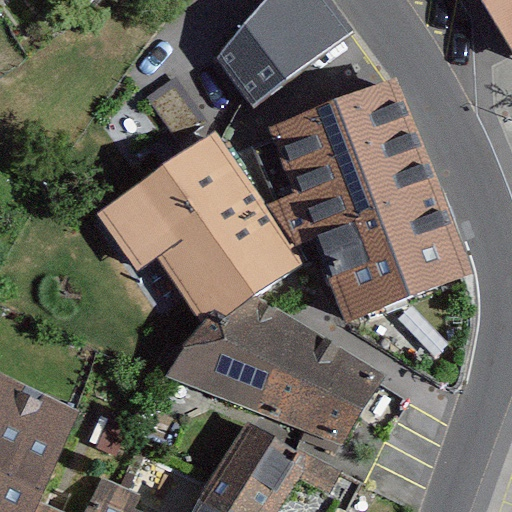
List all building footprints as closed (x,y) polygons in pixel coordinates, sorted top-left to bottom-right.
[(351,46),(318,0),(271,0),(210,70),(247,126),(351,46)] [(511,0),(473,0),(511,76),(511,0)] [(233,153),(239,162),(290,258),(308,257),(343,339),(464,294),(392,94),(233,153)] [(194,333),(291,273),(211,143),(114,202),(194,333)] [(164,388),(340,458),(378,383),(239,310),(164,388)] [(32,511),(77,422),(0,384),(0,511),(32,511)] [(276,511),(300,476),(243,438),(195,510),(197,511),(276,511)] [(129,511),(130,503),(100,489),(87,511),(129,511)]
